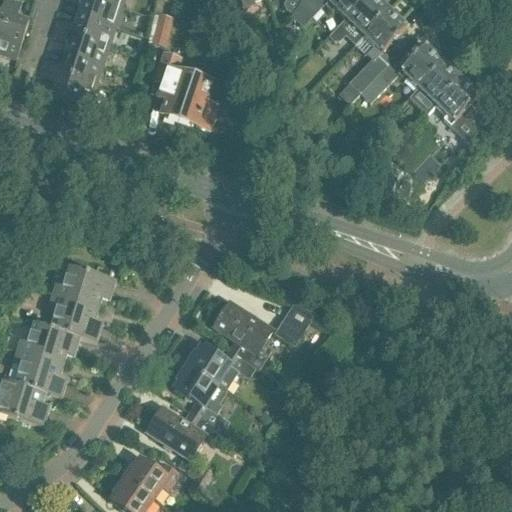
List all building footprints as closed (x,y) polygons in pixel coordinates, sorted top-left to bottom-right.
[(66,0),(65,5),(80,10),(77,20),(114,32),(121,13),(80,0),(66,0)] [(80,0),(121,13),(125,0),(80,0)] [(234,0),(237,7),(240,6),(243,14),(255,9),(255,7),(267,3),(265,0),(234,0)] [(290,0),(289,2),(288,0),(284,8),(286,14),(293,19),(303,4),(305,0),(290,0)] [(293,19),(291,23),(302,34),(323,12),(323,11),(311,0),(305,0),(303,4),(293,19)] [(311,0),(323,11),(323,12),(330,19),(334,15),(344,25),(367,0),(311,0)] [(344,25),(327,42),(333,47),(339,47),(345,41),(354,50),(362,42),(362,41),(386,15),(370,0),(367,0),(344,25)] [(0,7),(0,39),(12,5),(2,2),(0,7)] [(19,8),(12,5),(0,39),(0,59),(14,64),(27,27),(14,23),(19,8)] [(352,92),(343,101),(351,108),(360,99),(387,71),(377,62),(405,33),(386,15),(362,41),(362,42),(363,42),(356,50),(371,64),(348,88),(352,92)] [(166,51),(172,22),(153,18),(148,48),(166,51)] [(73,32),(57,27),(55,34),(108,51),(114,32),(77,20),(73,32)] [(52,43),(67,48),(63,60),(101,72),(108,51),(55,34),(52,43)] [(387,71),(360,99),(370,109),(397,80),(404,87),(408,83),(418,92),(443,67),(425,50),(398,79),(387,71)] [(158,101),(166,104),(161,118),(210,134),(217,112),(221,114),(230,88),(212,82),(211,87),(176,75),(180,63),(164,58),(155,85),(162,88),(158,101)] [(60,70),(45,65),(42,73),(95,91),(101,72),(63,60),(60,70)] [(414,96),(408,102),(427,119),(436,110),(461,84),(443,67),(418,92),(414,96)] [(39,82),(54,87),(50,100),(88,112),(95,91),(42,73),(39,82)] [(461,84),(436,110),(447,120),(443,124),(468,148),(478,137),(489,125),(488,124),(472,108),(479,101),(461,84)] [(61,288),(54,286),(50,299),(98,312),(101,302),(109,305),(115,283),(67,269),(61,288)] [(55,312),(49,331),(79,341),(96,346),(102,325),(95,323),(98,312),(50,299),(47,309),(55,312)] [(227,307),(211,332),(233,346),(227,355),(256,373),(255,373),(260,376),(273,356),(262,349),(271,335),(227,307)] [(293,309),(274,339),(294,352),(316,318),(293,309)] [(26,345),(19,343),(15,355),(63,369),(66,359),(74,361),(79,341),(49,331),(31,326),(26,345)] [(191,357),(183,370),(215,390),(226,397),(238,377),(249,384),(255,373),(256,373),(227,355),(221,364),(199,350),(194,359),(191,357)] [(19,368),(14,386),(45,397),(62,402),(68,381),(61,379),(63,369),(15,355),(12,366),(19,368)] [(177,386),(172,393),(194,407),(188,417),(211,432),(212,430),(212,429),(219,433),(223,425),(217,422),(218,420),(216,419),(221,411),(218,409),(226,397),(225,397),(215,390),(183,370),(174,384),(177,386)] [(14,386),(0,382),(0,417),(44,430),(50,409),(42,407),(45,397),(14,386)] [(159,412),(144,436),(188,464),(204,440),(233,458),(240,447),(212,430),(211,432),(188,417),(182,426),(159,412)] [(132,470),(129,468),(119,483),(151,504),(160,491),(166,495),(178,478),(161,466),(155,475),(137,462),(132,470)] [(192,467),(185,478),(194,483),(207,491),(215,477),(202,469),(201,472),(192,467)] [(109,504),(121,511),(145,511),(151,504),(119,483),(111,495),(114,497),(109,504)] [(188,493),(201,501),(203,497),(217,505),(220,499),(207,492),(207,491),(194,483),(188,493)]
